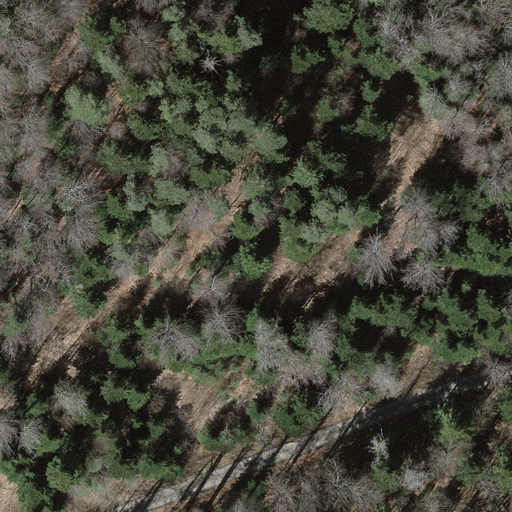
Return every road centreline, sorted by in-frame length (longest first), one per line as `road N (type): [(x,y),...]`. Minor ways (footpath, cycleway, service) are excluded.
road 1 (track): [(0,345),(108,310),(287,281),(331,259),(388,206),(438,139)]
road 2 (track): [(511,370),(121,511)]
